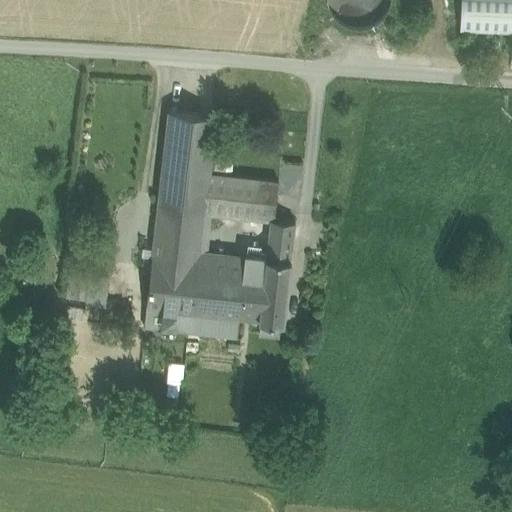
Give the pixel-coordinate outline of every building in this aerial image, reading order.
[(329,0),(329,3),(332,12),(337,19),(343,25),(351,29),(359,31),(368,30),(376,27),(383,22),(389,15),(392,7),(393,0),(329,0)] [(511,0),(461,0),(460,33),(511,35),(511,0)] [(216,116),(169,112),(156,225),(202,230),(209,174),(216,116)] [(278,182),(209,174),(202,230),(215,231),(218,214),(270,220),(274,221),(278,182)] [(266,258),(290,261),(295,223),(274,221),(270,220),(266,258)] [(202,230),(156,225),(154,238),(201,243),(202,230)] [(201,243),(154,238),(153,246),(200,251),(201,243)] [(200,251),(153,246),(146,308),(239,318),(247,256),(200,251)] [(266,258),(247,256),(239,318),(261,321),(280,323),(284,324),(290,261),(266,258)] [(90,276),(69,273),(66,297),(88,300),(90,276)] [(237,339),(239,318),(146,308),(144,327),(237,339)] [(279,337),(280,323),(261,321),(260,335),(279,337)]
